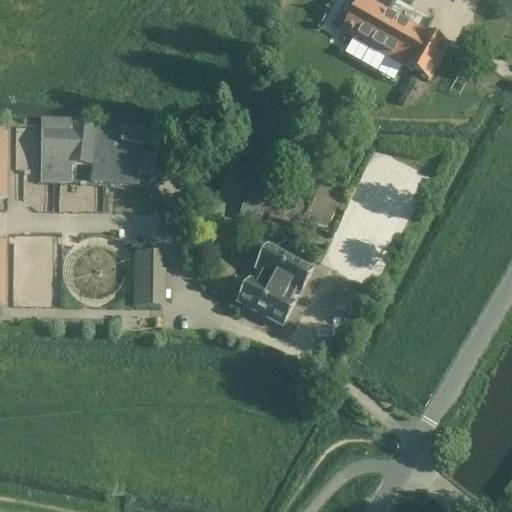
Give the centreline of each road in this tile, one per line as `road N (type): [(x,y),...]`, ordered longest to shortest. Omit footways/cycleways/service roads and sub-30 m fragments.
road 1 (unclassified): [(405,461),(511,279)]
road 2 (unknown): [(405,461),(371,444),(330,447),(283,511)]
